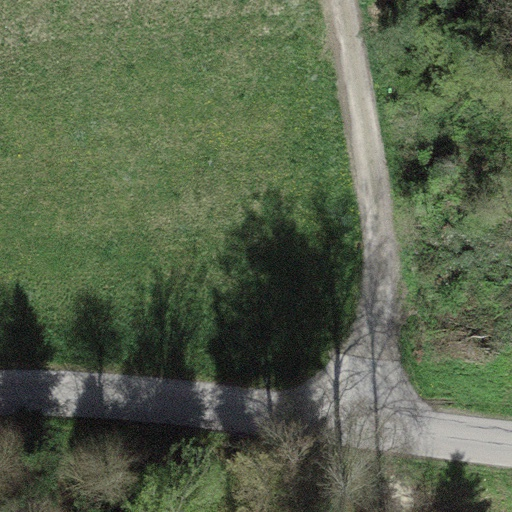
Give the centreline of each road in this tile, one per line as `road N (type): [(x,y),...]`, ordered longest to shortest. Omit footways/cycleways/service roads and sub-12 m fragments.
road 1 (tertiary): [(511,444),(0,398)]
road 2 (track): [(414,430),(346,0)]
